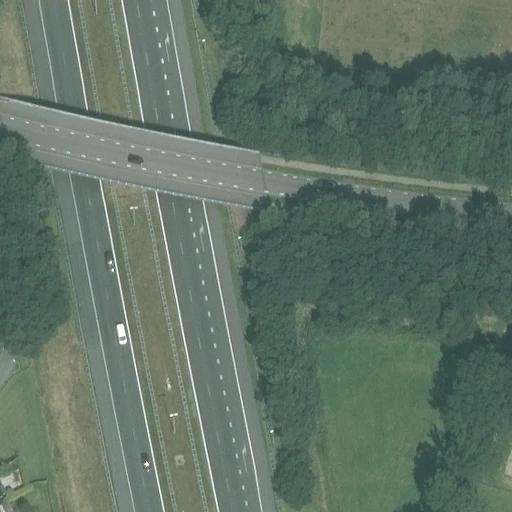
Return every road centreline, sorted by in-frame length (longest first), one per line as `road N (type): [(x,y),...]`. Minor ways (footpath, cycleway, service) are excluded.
road 1 (motorway): [(229,511),(130,0)]
road 2 (motorway): [(55,0),(150,511)]
road 3 (tertiary): [(511,214),(262,181),(0,124)]
